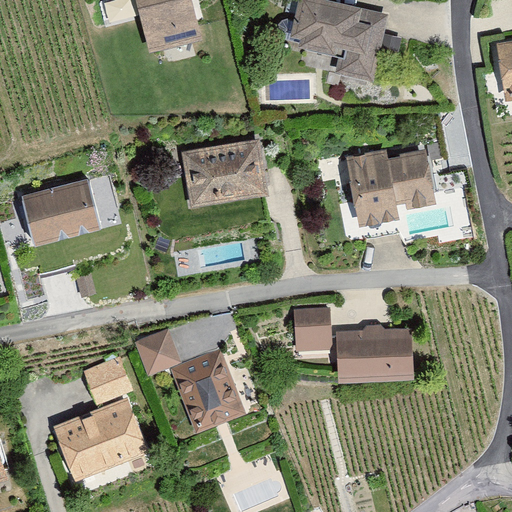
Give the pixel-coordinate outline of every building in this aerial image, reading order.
[(198,34),(189,0),(138,0),(151,47),(198,34)] [(339,57),(333,79),(365,87),(381,23),(296,1),(284,50),(328,62),(330,55),(339,57)] [(511,45),(494,48),(500,96),(511,94),(511,45)] [(251,148),(179,158),(187,211),(259,201),(251,148)] [(380,158),(344,164),(355,231),(390,225),(388,211),(400,209),(401,215),(429,210),(420,157),(381,164),(380,158)] [(97,228),(87,187),(18,204),(28,246),(97,228)] [(403,337),(331,338),(331,385),(403,384),(403,337)] [(96,400),(134,389),(124,355),(87,365),(96,400)] [(218,355),(168,372),(190,437),(240,421),(218,355)] [(120,408),(52,434),(72,486),(140,460),(120,408)]
